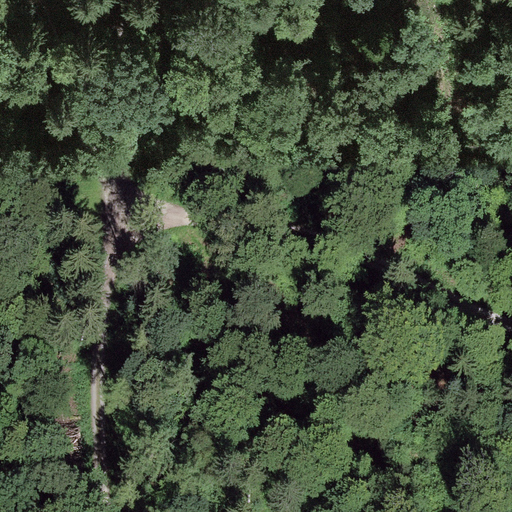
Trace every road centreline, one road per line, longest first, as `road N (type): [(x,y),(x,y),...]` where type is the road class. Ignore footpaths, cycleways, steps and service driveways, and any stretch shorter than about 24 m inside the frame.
road 1 (track): [(125,0),(110,94),(118,213),(100,435),(103,511)]
road 2 (track): [(118,213),(258,222),(328,243),(511,328)]
road 3 (track): [(118,213),(33,0)]
